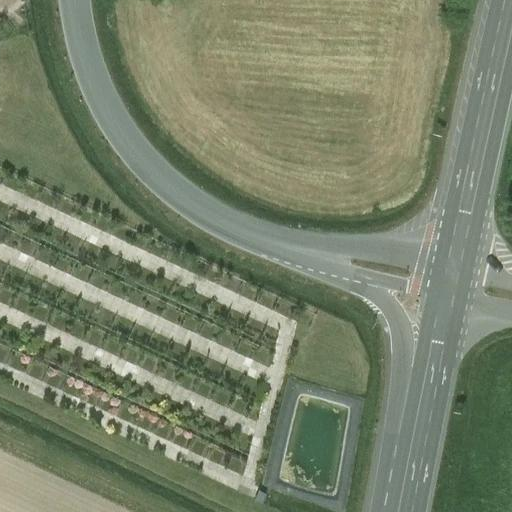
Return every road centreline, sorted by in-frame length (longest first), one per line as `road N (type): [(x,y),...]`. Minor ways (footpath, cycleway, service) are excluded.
road 1 (primary): [(74,0),(108,111),(144,163),(192,203),(279,243)]
road 2 (secondary): [(511,0),(449,282)]
road 3 (primary): [(279,243),(376,298),(394,319),(418,440)]
road 4 (primary): [(279,243),(449,282)]
road 5 (primary): [(449,282),(418,440)]
